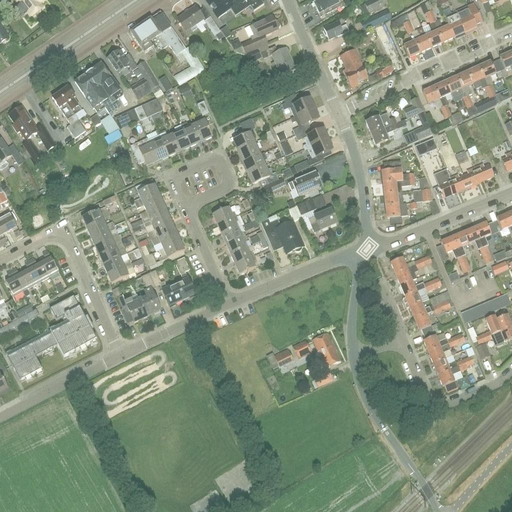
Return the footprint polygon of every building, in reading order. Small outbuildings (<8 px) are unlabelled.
[(22,4),(15,9),(21,16),(28,11),(32,17),(44,8),(40,3),(38,1),(39,0),(41,0),(42,1),(43,0),(21,0),(20,2),(22,4)] [(206,0),(218,19),(231,11),(235,17),(250,7),(253,12),(264,5),(260,0),(206,0)] [(318,0),(313,3),(320,17),(342,6),(340,2),(343,0),(318,0)] [(379,0),(373,0),(364,5),(370,15),(384,8),(379,0)] [(432,12),(427,2),(425,4),(428,13),(425,14),(427,19),(431,17),(431,18),(434,17),(435,17),(432,11),(432,12)] [(424,4),(420,7),(423,15),(425,14),(428,13),(425,4),(424,4)] [(197,29),(195,26),(204,20),(195,7),(176,20),(185,33),(190,29),(192,33),(197,29)] [(456,13),(465,33),(469,31),(470,33),(476,30),(475,29),(476,28),(475,26),(481,23),(475,8),(468,11),(467,8),(456,13)] [(386,12),(372,19),(372,21),(361,26),(364,32),(390,20),(386,12)] [(465,33),(456,13),(444,18),(448,26),(454,39),(454,38),(455,40),(461,37),(460,36),(465,33)] [(153,49),(157,54),(169,46),(176,57),(176,56),(186,50),(162,15),(153,22),(151,19),(130,33),(140,49),(144,54),(153,49)] [(276,21),(274,22),(272,17),(252,26),(249,27),(253,36),(250,37),(251,41),(240,45),(243,50),(241,51),(240,48),(235,51),(236,54),(244,56),(257,50),(267,46),(268,45),(264,35),(277,30),(277,28),(278,28),(279,26),(277,22),(276,21)] [(394,23),(398,29),(403,27),(403,25),(406,23),(406,22),(403,17),(394,23)] [(430,25),(422,29),(426,37),(431,49),(443,44),(433,24),(437,22),(435,17),(434,17),(431,18),(431,17),(427,19),(430,25)] [(224,37),(220,32),(210,18),(204,22),(214,37),(215,36),(218,41),(224,37)] [(437,22),(433,24),(443,44),(454,39),(448,26),(443,29),(439,21),(437,22)] [(323,30),(328,40),(337,36),(338,38),(349,32),(346,25),(340,28),(338,23),(323,30)] [(0,25),(0,44),(9,38),(0,25)] [(382,25),(375,28),(390,60),(397,56),(382,25)] [(405,29),(408,36),(415,32),(412,27),(409,29),(408,28),(405,29)] [(224,37),(226,40),(231,36),(226,28),(220,32),(224,37)] [(418,35),(413,38),(414,42),(415,42),(420,54),(431,49),(426,37),(420,39),(418,35)] [(354,49),(368,42),(366,37),(351,44),(354,49)] [(415,42),(414,42),(403,47),(409,59),(420,54),(415,42)] [(186,50),(176,56),(180,63),(186,60),(190,67),(173,76),(179,85),(205,71),(190,47),(186,50)] [(275,47),(269,50),(261,54),(263,60),(272,56),(281,76),(295,70),(286,49),(278,53),(275,47)] [(246,56),(250,64),(261,59),(259,55),(257,50),(244,56),(246,56)] [(126,61),(119,52),(107,60),(118,74),(129,67),(132,72),(137,68),(131,58),(126,61)] [(346,76),(363,68),(362,67),(361,67),(354,52),(341,58),(346,70),(343,72),(345,75),(346,76)] [(511,55),(511,53),(499,58),(500,60),(496,62),(500,72),(505,70),(510,68),(511,73),(511,55)] [(490,77),(495,74),(491,64),(490,62),(479,67),(484,79),(490,77)] [(496,62),(491,64),(495,74),(500,72),(496,62)] [(163,96),(144,63),(137,67),(156,100),(163,96)] [(101,104),(105,109),(116,101),(123,96),(112,80),(101,64),(93,70),(83,76),(92,86),(90,87),(102,104),(101,104)] [(391,66),(381,71),(380,71),(374,74),(378,80),(393,71),(391,66)] [(479,67),(467,72),(473,84),(475,89),(480,87),(482,90),(485,89),(488,87),(484,79),(479,67)] [(345,75),(351,89),(358,86),(357,84),(368,79),(363,68),(346,76),(345,75)] [(467,72),(456,77),(465,97),(465,98),(462,99),(465,104),(468,102),(468,103),(471,102),(473,107),(470,108),(470,109),(473,115),(478,113),(474,106),(473,107),(469,96),(472,95),(468,87),(473,84),(467,72)] [(83,76),(74,83),(93,110),(101,104),(102,104),(90,87),(92,86),(83,76)] [(456,77),(445,82),(451,94),(453,99),(464,94),(465,98),(465,97),(456,77)] [(131,89),(137,101),(151,93),(144,81),(131,89)] [(443,108),(446,106),(448,106),(444,97),(445,97),(451,94),(445,82),(434,87),(439,100),(443,108)] [(439,100),(434,87),(422,93),(428,105),(433,102),(439,100)] [(52,99),(70,126),(77,121),(78,120),(75,116),(81,111),(73,100),(75,99),(67,88),(52,99)] [(169,92),(166,94),(171,105),(175,103),(169,92)] [(493,98),(496,105),(501,103),(498,95),(496,96),(496,97),(493,98)] [(281,105),(284,111),(289,109),(291,114),(293,118),(290,120),(313,110),(311,105),(309,100),(305,102),(299,104),(298,102),(297,99),(289,102),(281,105)] [(418,99),(410,102),(416,115),(423,112),(418,99)] [(465,104),(462,99),(467,110),(470,109),(470,108),(473,107),(471,102),(468,103),(468,102),(465,104)] [(150,103),(156,115),(163,111),(159,103),(158,100),(156,100),(150,103)] [(204,102),(197,105),(202,116),(208,113),(204,102)] [(150,103),(142,107),(147,119),(148,118),(151,117),(153,116),(156,115),(150,103)] [(35,126),(22,107),(8,116),(14,125),(12,126),(17,134),(19,132),(21,135),(26,142),(36,135),(47,152),(55,147),(42,125),(36,129),(35,126)] [(147,119),(142,107),(135,110),(140,122),(147,119)] [(451,117),(449,112),(446,114),(445,113),(442,114),(440,109),(439,109),(440,110),(444,120),(451,117)] [(140,122),(135,110),(128,113),(133,125),(140,122)] [(290,120),(292,124),(296,123),(297,126),(298,128),(303,126),(308,124),(313,122),(318,120),(316,115),(313,110),(290,120)] [(130,126),(133,125),(128,113),(114,119),(118,126),(119,130),(119,131),(130,126)] [(386,114),(378,118),(365,123),(370,135),(401,122),(399,117),(389,121),(386,114)] [(96,115),(89,120),(94,126),(100,122),(101,122),(96,115)] [(110,115),(101,122),(100,122),(109,136),(119,130),(118,126),(110,115)] [(193,126),(201,143),(207,141),(213,138),(210,132),(207,127),(203,117),(202,118),(199,119),(196,120),(198,124),(193,126)] [(251,119),(239,125),(244,134),(255,129),(251,119)] [(67,128),(71,134),(81,126),(77,121),(70,126),(67,128)] [(404,121),(401,122),(370,135),(375,146),(388,141),(386,135),(407,126),(404,121)] [(201,143),(193,126),(188,128),(186,124),(181,126),(190,148),(201,143)] [(414,132),(418,141),(432,135),(428,125),(414,132)] [(81,126),(71,134),(74,139),(85,132),(81,126)] [(190,148),(181,126),(174,129),(176,134),(171,136),(179,153),(190,148)] [(303,139),(304,139),(305,142),(306,145),(304,146),(303,147),(303,149),(304,151),(315,146),(327,140),(325,135),(323,130),(318,133),(313,135),(309,137),(303,139)] [(146,136),(147,141),(148,141),(157,163),(168,158),(159,136),(156,131),(146,136)] [(253,132),(250,134),(233,141),(238,152),(255,145),(253,141),(256,139),(253,132)] [(165,133),(159,136),(168,158),(179,153),(171,136),(167,138),(165,133)] [(279,143),(287,139),(284,133),(277,137),(279,143)] [(0,140),(0,170),(2,171),(5,169),(7,167),(8,165),(5,161),(9,159),(12,157),(15,162),(19,167),(22,165),(25,163),(19,154),(13,145),(10,147),(7,149),(4,145),(0,140)] [(331,150),(327,140),(304,151),(307,150),(310,157),(307,158),(308,161),(306,161),(309,167),(324,161),(323,159),(332,155),(330,151),(331,150)] [(39,154),(30,141),(21,148),(28,158),(30,157),(32,159),(39,154)] [(157,163),(148,141),(147,141),(133,147),(135,153),(134,156),(138,165),(144,163),(146,168),(157,163)] [(424,143),(415,147),(419,157),(428,153),(424,143)] [(255,145),(238,152),(243,163),(260,156),(259,156),(255,145)] [(470,157),(478,154),(475,148),(474,147),(471,148),(470,147),(466,149),(470,157)] [(282,152),(285,157),(292,154),(290,148),(282,152)] [(466,157),(464,152),(455,156),(457,161),(466,157)] [(511,152),(504,156),(506,159),(501,160),(506,172),(511,169),(511,152)] [(260,156),(243,163),(248,174),(264,167),(263,162),(267,161),(264,154),(259,156),(260,156)] [(407,181),(415,180),(414,175),(402,176),(400,163),(386,164),(387,171),(381,172),(382,184),(396,182),(407,181)] [(444,165),(437,168),(442,180),(441,180),(443,185),(438,187),(443,199),(456,194),(450,179),(444,165)] [(483,165),(474,168),(481,183),(494,178),(489,166),(484,168),(483,165)] [(266,171),(264,167),(248,174),(253,185),(269,178),(272,184),(278,181),(275,174),(272,175),(270,170),(266,171)] [(466,172),(467,175),(463,177),(468,189),(481,183),(474,168),(466,172)] [(292,183),(295,190),(298,198),(319,189),(316,181),(319,180),(315,173),(292,183)] [(458,175),(450,179),(456,194),(468,189),(463,177),(459,178),(458,175)] [(278,181),(272,184),(264,188),(267,195),(285,187),(282,180),(278,181)] [(384,196),(402,194),(401,188),(415,187),(415,180),(407,181),(396,182),(382,184),(384,196)] [(159,195),(155,185),(137,193),(140,199),(133,202),(135,206),(159,195)] [(6,198),(11,195),(6,188),(2,191),(6,198)] [(431,192),(425,192),(420,193),(421,198),(421,204),(427,203),(432,203),(431,197),(431,192)] [(402,194),(384,196),(385,207),(398,206),(403,205),(402,194)] [(159,195),(135,206),(130,208),(132,212),(144,207),(146,212),(163,205),(159,195)] [(114,197),(102,203),(104,206),(105,207),(112,204),(112,203),(116,201),(114,197)] [(311,200),(296,207),(307,231),(312,229),(314,235),(320,232),(320,231),(337,224),(331,210),(315,216),(313,212),(316,211),(311,200)] [(260,210),(256,201),(252,203),(256,212),(260,210)] [(163,205),(146,212),(148,218),(142,221),(144,225),(167,214),(163,205)] [(403,206),(403,205),(398,206),(385,207),(386,219),(407,217),(406,205),(403,206)] [(106,208),(98,211),(90,215),(84,217),(81,218),(86,228),(103,221),(100,215),(108,212),(106,208)] [(288,211),(294,223),(301,220),(295,208),(288,211)] [(217,226),(236,217),(235,213),(231,214),(228,209),(212,216),(217,226)] [(21,236),(17,228),(15,224),(18,222),(13,212),(9,214),(8,214),(6,210),(0,213),(0,219),(7,233),(12,231),(16,238),(21,236)] [(270,215),(272,219),(280,215),(278,211),(270,215)] [(172,224),(167,214),(144,225),(138,227),(132,230),(134,234),(145,229),(147,235),(154,231),(172,224)] [(511,226),(511,224),(508,214),(496,219),(497,222),(501,231),(511,226)] [(114,227),(131,221),(130,216),(118,221),(116,217),(111,219),(114,227)] [(238,222),(236,217),(217,226),(221,236),(238,229),(235,223),(238,222)] [(402,218),(389,219),(390,226),(402,224),(402,218)] [(268,220),(260,223),(270,247),(278,243),(278,242),(280,240),(287,255),(294,251),(296,252),(298,252),(300,252),(301,250),(302,248),(303,248),(292,223),(281,228),(277,220),(270,224),(268,220)] [(105,226),(103,221),(86,228),(90,238),(114,227),(114,226),(112,223),(105,226)] [(501,231),(497,222),(487,226),(491,235),(501,231)] [(486,223),(474,228),(483,248),(479,250),(482,258),(490,254),(487,247),(488,246),(485,238),(491,235),(487,226),(486,223)] [(172,224),(154,231),(157,237),(150,240),(152,243),(152,244),(176,233),(172,224)] [(90,238),(94,247),(111,239),(109,234),(116,231),(114,227),(90,238)] [(474,228),(463,233),(468,245),(474,242),(478,251),(479,250),(483,248),(474,228)] [(240,234),(238,229),(221,236),(226,246),(245,237),(243,233),(240,234)] [(180,242),(176,233),(152,244),(154,248),(160,244),(163,250),(180,242)] [(463,233),(452,238),(460,258),(457,259),(457,260),(460,267),(468,264),(464,256),(466,256),(462,247),(468,245),(463,233)] [(247,242),(245,237),(226,246),(230,256),(247,248),(244,243),(247,242)] [(460,258),(452,238),(440,243),(442,246),(437,248),(442,262),(445,269),(450,268),(447,260),(449,260),(447,254),(451,252),(455,261),(457,260),(457,259),(460,258)] [(111,239),(94,247),(99,257),(114,249),(122,246),(121,242),(114,245),(111,239)] [(131,246),(130,242),(129,242),(122,246),(114,249),(99,257),(103,266),(120,258),(117,252),(131,246)] [(180,242),(163,250),(166,257),(159,260),(161,263),(172,257),(174,260),(184,256),(183,253),(184,252),(180,242)] [(249,254),(247,248),(230,256),(235,266),(254,257),(252,253),(249,254)] [(141,258),(138,250),(133,252),(134,255),(134,254),(137,260),(141,258)] [(46,261),(42,264),(49,278),(59,273),(51,259),(47,251),(42,254),(46,261)] [(490,254),(482,258),(485,265),(493,262),(490,254)] [(255,259),(254,257),(235,266),(239,276),(246,273),(246,275),(249,273),(248,272),(256,269),(253,263),(256,262),(255,259)] [(432,264),(430,261),(429,257),(421,260),(424,267),(432,264)] [(49,278),(42,264),(37,266),(33,258),(29,261),(41,283),(49,278)] [(120,258),(103,266),(107,275),(131,264),(129,261),(122,264),(120,258)] [(131,264),(107,275),(111,285),(128,277),(125,271),(137,266),(138,267),(144,264),(142,259),(131,264)] [(175,285),(182,302),(195,296),(188,279),(186,276),(185,273),(189,271),(184,259),(174,263),(179,275),(180,275),(182,278),(181,278),(182,282),(175,285)] [(402,259),(390,264),(395,275),(407,270),(405,266),(402,259)] [(407,270),(395,275),(400,287),(416,280),(414,274),(418,272),(417,270),(424,267),(421,260),(414,263),(415,267),(407,270)] [(28,271),(24,273),(32,287),(41,283),(29,261),(24,263),(28,271)] [(415,267),(414,263),(413,262),(405,266),(407,270),(415,267)] [(471,271),(468,264),(460,267),(464,277),(471,274),(470,272),(471,271)] [(505,264),(492,269),(493,272),(506,267),(505,264)] [(11,271),(23,292),(31,288),(24,273),(20,276),(15,268),(11,271)] [(6,273),(10,281),(5,283),(13,297),(23,292),(11,271),(6,273)] [(155,272),(149,275),(155,289),(160,287),(162,291),(169,308),(182,302),(175,285),(166,289),(164,283),(161,284),(155,272)] [(141,278),(147,291),(144,292),(146,297),(139,300),(147,318),(148,317),(160,311),(151,291),(155,289),(149,275),(141,278)] [(416,280),(400,287),(405,298),(425,289),(423,286),(431,283),(434,290),(442,287),(438,278),(423,285),(423,284),(414,287),(412,282),(416,280)] [(68,291),(64,283),(55,288),(59,295),(68,291)] [(427,293),(434,290),(431,283),(423,286),(425,289),(405,298),(409,309),(421,304),(419,298),(427,295),(427,293)] [(505,307),(506,307),(511,305),(507,294),(501,297),(505,307)] [(147,318),(139,300),(138,300),(138,301),(133,304),(131,300),(125,303),(122,296),(117,299),(124,314),(129,312),(134,324),(147,318)] [(505,307),(501,297),(495,299),(500,310),(506,307),(505,307)] [(50,310),(56,321),(64,317),(69,325),(7,358),(20,381),(42,370),(35,358),(57,346),(63,358),(96,341),(73,298),(50,310)] [(495,299),(489,302),(494,312),(500,310),(495,299)] [(421,304),(409,309),(414,320),(426,315),(434,312),(433,308),(440,305),(443,312),(451,309),(450,308),(451,308),(449,305),(453,304),(452,303),(429,300),(432,306),(424,310),(421,304)] [(16,313),(10,302),(4,305),(13,322),(17,320),(19,319),(16,313)] [(489,302),(484,304),(488,315),(494,312),(489,302)] [(488,315),(484,304),(478,307),(482,317),(488,315)] [(436,316),(443,312),(440,305),(433,308),(434,312),(436,316)] [(27,307),(16,313),(19,319),(30,313),(27,307)] [(478,307),(472,309),(476,320),(482,317),(478,307)] [(472,309),(466,312),(471,322),(476,320),(472,309)] [(19,319),(3,328),(0,329),(0,354),(2,354),(0,350),(0,337),(39,316),(36,310),(30,313),(19,319)] [(471,322),(466,312),(461,314),(465,324),(471,322)] [(431,327),(426,315),(414,320),(419,332),(421,331),(431,327)] [(492,336),(511,327),(507,316),(495,321),(494,318),(486,321),(490,332),(492,336)] [(439,326),(445,324),(442,318),(437,320),(439,326)] [(431,327),(421,331),(425,341),(435,337),(433,331),(431,327)] [(490,332),(483,335),(486,343),(493,340),(496,347),(511,340),(511,327),(492,336),(490,332)] [(327,335),(312,342),(317,353),(315,354),(315,357),(315,359),(319,360),(320,359),(325,369),(340,362),(327,335)] [(454,338),(457,345),(465,342),(462,335),(454,338)] [(486,343),(483,335),(475,338),(476,342),(477,342),(478,346),(486,343)] [(438,343),(435,337),(425,341),(423,342),(428,353),(440,348),(448,345),(450,348),(457,345),(454,338),(447,341),(446,339),(438,343)] [(293,348),(298,360),(311,354),(305,342),(293,348)] [(445,359),(452,356),(449,349),(450,348),(448,345),(440,348),(428,353),(433,364),(445,359)] [(489,356),(484,345),(478,348),(478,349),(475,350),(479,360),(489,356)] [(287,350),(273,357),(279,369),(293,363),(287,350)] [(467,358),(463,360),(465,364),(466,367),(470,366),(474,364),(472,361),(471,357),(467,358)] [(489,367),(493,365),(490,357),(485,359),(489,367)] [(435,370),(437,375),(458,367),(456,363),(456,362),(451,364),(447,366),(446,362),(445,359),(433,364),(435,370)] [(460,362),(456,363),(458,367),(459,370),(463,369),(466,367),(465,364),(463,360),(460,362)] [(454,382),(453,379),(452,376),(456,374),(460,372),(459,370),(458,367),(437,375),(440,381),(442,387),(444,386),(446,390),(447,394),(452,392),(457,390),(456,386),(454,382)] [(325,381),(337,378),(335,369),(323,372),(325,381)]
